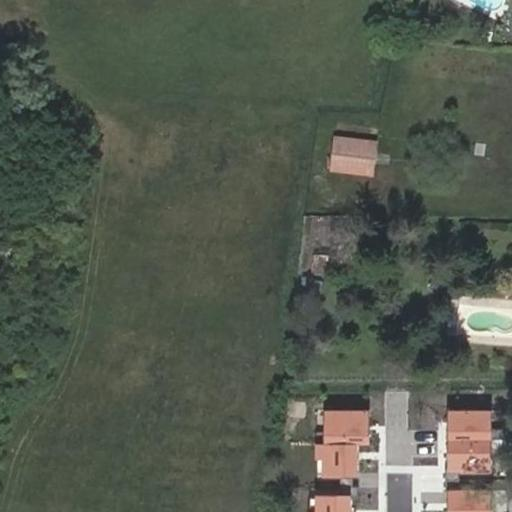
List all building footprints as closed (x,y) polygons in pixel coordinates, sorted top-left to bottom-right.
[(381,140),(336,135),(332,170),(376,176),(381,140)] [(368,407),(328,408),(328,438),(369,438),(368,407)] [(492,408),(451,409),(451,439),(492,439),(492,408)] [(489,442),(449,442),(449,473),(490,473),(489,442)] [(358,443),(318,443),(318,474),(358,474),(358,443)] [(490,511),(490,489),(450,489),(449,511),(490,511)] [(319,494),(318,511),(350,511),(350,494),(319,494)]
